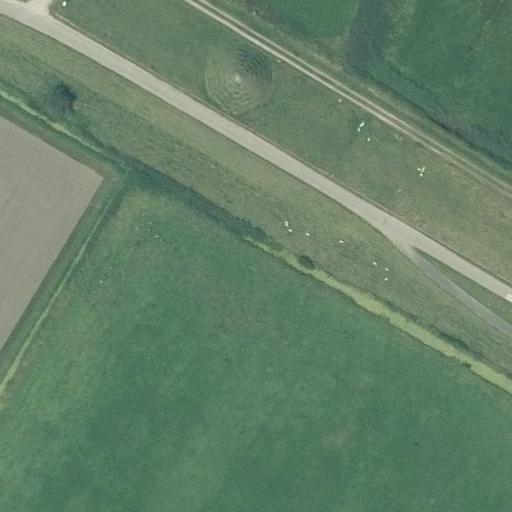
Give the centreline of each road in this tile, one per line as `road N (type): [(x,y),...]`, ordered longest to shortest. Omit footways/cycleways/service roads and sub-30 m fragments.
road 1 (unclassified): [(364,210),(0,7)]
road 2 (track): [(185,0),(511,195)]
road 3 (unclassified): [(511,334),(364,210)]
road 4 (unclassified): [(511,298),(364,210)]
